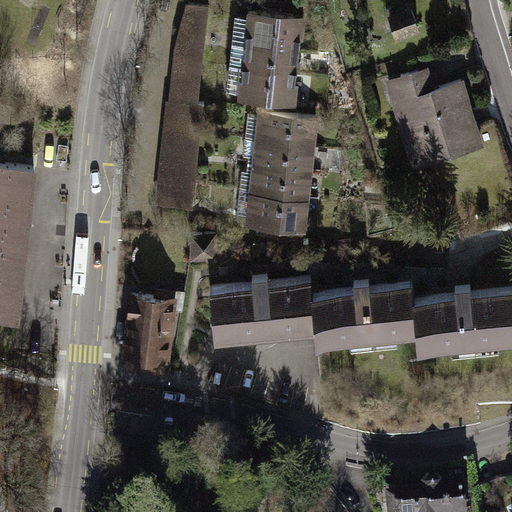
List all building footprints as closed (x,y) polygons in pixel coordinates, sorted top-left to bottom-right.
[(191,0),(170,172),(208,179),(219,0),(191,0)] [(424,0),(410,0),(401,3),(409,30),(432,24),(424,0)] [(258,5),(249,89),(308,95),(316,11),(258,5)] [(442,60),(398,71),(422,160),(496,140),(478,73),(448,81),(442,60)] [(268,104),(263,157),(324,162),(329,110),(268,104)] [(0,231),(42,237),(52,161),(0,153),(0,231)] [(263,157),(258,215),(319,220),(324,162),(263,157)] [(194,254),(215,257),(219,233),(199,229),(194,254)] [(42,237),(0,231),(0,307),(34,311),(42,237)] [(326,322),(323,284),(322,272),(281,275),(281,263),(262,264),(263,276),(221,279),(224,330),(326,322)] [(327,335),(428,328),(425,289),(425,277),(384,280),(383,268),(364,269),(365,281),(323,284),(326,322),(327,335)] [(467,286),(425,289),(428,328),(429,340),(511,333),(511,283),(486,285),(485,273),(466,274),(467,286)] [(190,290),(139,285),(132,350),(140,351),(138,368),(176,372),(177,356),(183,356),(190,290)] [(472,511),(473,486),(395,484),(393,511),(472,511)]
